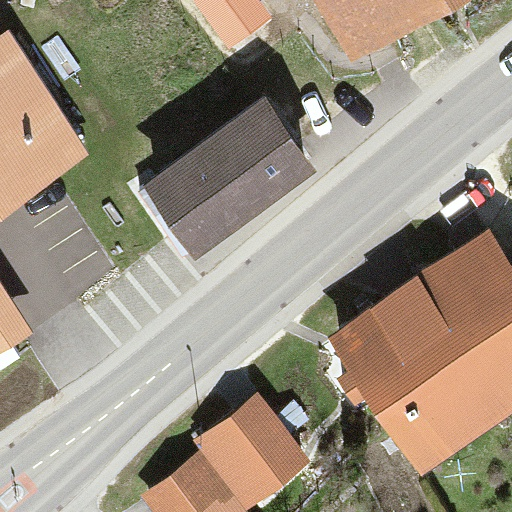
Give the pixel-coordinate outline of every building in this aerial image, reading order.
[(325,0),(355,52),(446,0),(325,0)] [(5,23),(0,26),(0,183),(76,136),(5,23)] [(263,71),(140,157),(201,244),(324,158),(263,71)] [(511,241),(491,212),(341,320),(445,464),(511,415),(511,241)] [(232,511),(211,487),(182,511),(232,511)]
